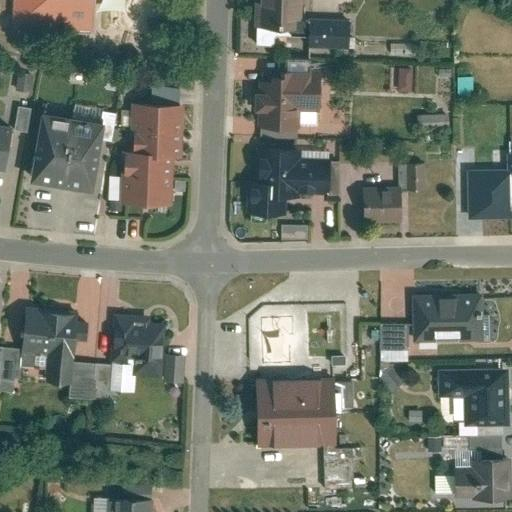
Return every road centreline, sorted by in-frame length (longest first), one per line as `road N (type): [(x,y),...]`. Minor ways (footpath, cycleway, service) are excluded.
road 1 (residential): [(511,253),(211,260)]
road 2 (residential): [(221,0),(211,260)]
road 3 (residential): [(211,260),(199,511)]
road 4 (residential): [(211,260),(0,246)]
